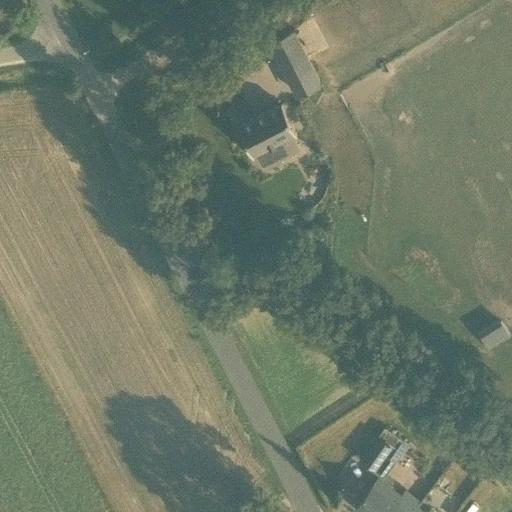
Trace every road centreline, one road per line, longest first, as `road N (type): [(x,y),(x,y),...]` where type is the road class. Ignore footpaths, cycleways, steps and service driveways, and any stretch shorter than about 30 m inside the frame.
road 1 (unclassified): [(308,511),(95,97)]
road 2 (unclassified): [(95,97),(240,0)]
